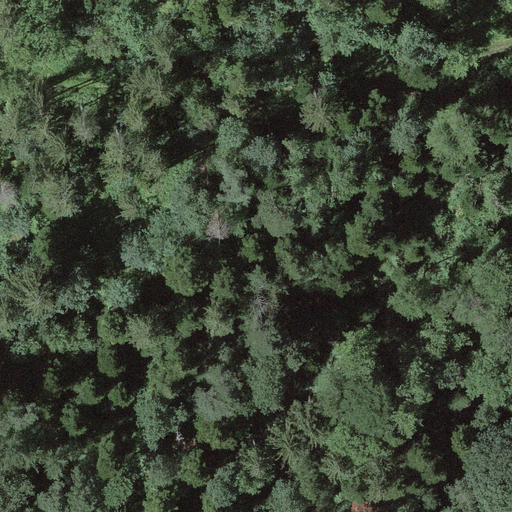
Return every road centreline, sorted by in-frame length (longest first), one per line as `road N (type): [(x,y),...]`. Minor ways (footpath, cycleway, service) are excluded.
road 1 (track): [(0,224),(391,71),(511,40)]
road 2 (track): [(462,511),(468,431),(485,363),(511,317)]
